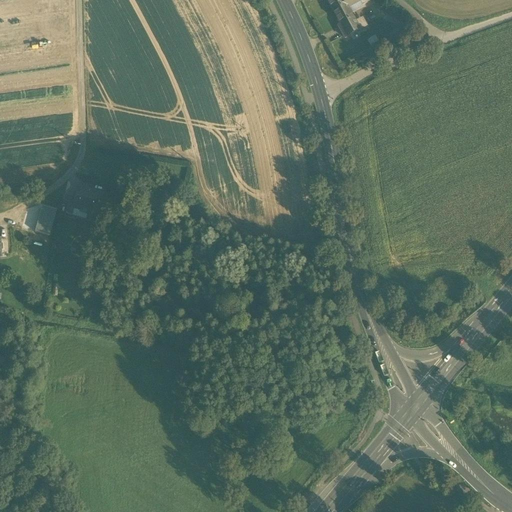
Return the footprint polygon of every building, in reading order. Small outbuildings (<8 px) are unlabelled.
[(326,0),(332,10),(351,0),(326,0)] [(351,0),(332,10),(340,25),(341,26),(354,18),(352,14),(349,8),(361,2),(359,0),(351,0)] [(349,8),(352,14),(364,7),(363,5),(363,6),(361,2),(349,8)] [(361,31),(354,18),(341,26),(340,25),(338,26),(345,39),(361,31)] [(75,209),(95,215),(101,195),(80,189),(78,199),(75,209)] [(65,214),(73,216),(75,209),(78,199),(70,197),(65,214)] [(35,235),(47,239),(57,207),(43,203),(35,235)]
